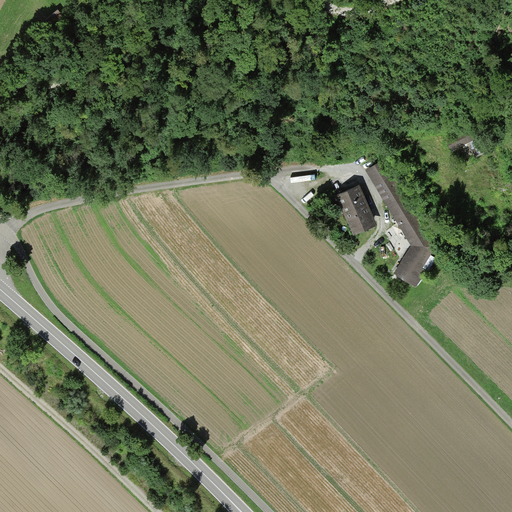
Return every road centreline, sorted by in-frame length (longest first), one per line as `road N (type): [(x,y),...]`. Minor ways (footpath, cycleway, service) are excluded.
road 1 (track): [(0,238),(27,215),(68,202),(332,166),(410,138),(428,139),(453,164)]
road 2 (track): [(511,425),(267,171)]
road 3 (secondary): [(241,511),(0,289)]
road 4 (track): [(0,370),(165,511)]
road 5 (track): [(0,77),(35,89),(86,71),(155,0)]
road 6 (track): [(353,264),(385,223),(355,161)]
